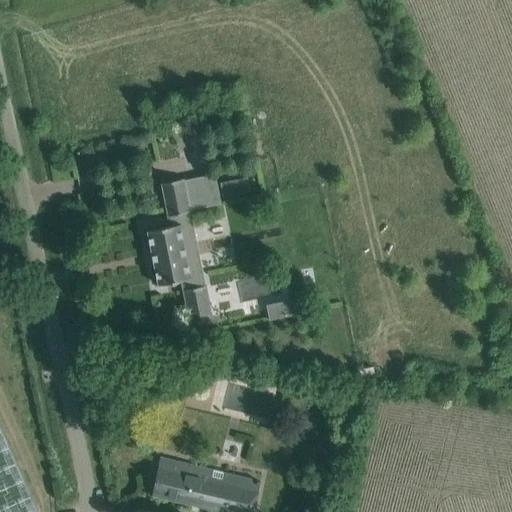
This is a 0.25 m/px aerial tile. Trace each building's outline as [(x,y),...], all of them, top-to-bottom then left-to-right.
[(224,181),(226,196),(255,191),(253,176),(224,181)] [(177,213),(191,210),(184,178),(161,183),(170,222),(147,227),(158,281),(181,276),(190,319),(212,314),(205,282),(192,284),(177,213)] [(270,303),(274,319),(306,312),(302,296),(270,303)] [(167,366),(148,363),(142,395),(164,399),(166,389),(182,391),(186,370),(167,366)] [(37,511),(0,426),(0,511),(37,511)] [(222,511),(253,511),(261,482),(160,457),(152,495),(222,511)]
